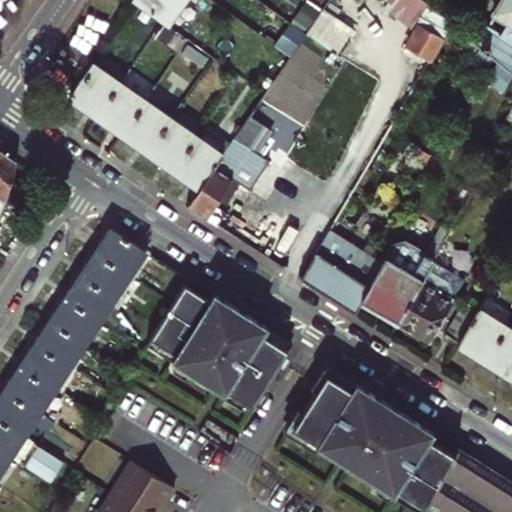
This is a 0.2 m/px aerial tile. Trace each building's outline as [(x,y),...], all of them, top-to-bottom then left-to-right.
[(167,21),(182,0),(137,0),(163,17),(167,21)] [(304,0),(276,44),(291,54),(321,7),(310,0),(304,0)] [(511,0),(500,0),(494,12),(508,21),(500,34),(487,25),(484,29),(474,23),(467,36),(494,58),(511,72),(511,0)] [(440,13),(432,6),(428,11),(436,18),(440,13)] [(467,36),(451,22),(444,34),(462,45),(467,36)] [(429,61),(440,42),(417,29),(405,48),(429,61)] [(97,111),(119,79),(93,61),(70,93),(97,111)] [(123,130),(145,98),(119,79),(97,111),(123,130)] [(171,116),(145,98),(123,130),(149,148),(171,116)] [(184,125),(171,116),(149,148),(175,166),(197,134),(184,125)] [(232,140),(201,184),(187,203),(208,216),(255,148),(244,141),(247,137),(253,137),(260,125),(248,117),(232,140)] [(204,124),(197,134),(175,166),(201,184),(232,140),(205,122),(204,124)] [(17,160),(4,150),(0,155),(0,215),(5,198),(11,179),(17,160)] [(30,184),(11,179),(5,198),(24,203),(30,184)] [(399,319),(431,264),(451,229),(443,224),(426,252),(406,241),(394,245),(384,263),(363,298),(399,319)] [(114,226),(97,252),(128,273),(145,248),(114,226)] [(363,298),(384,263),(372,256),(328,231),(301,276),(356,311),(363,298)] [(128,273),(97,252),(82,274),(114,296),(128,273)] [(463,282),(431,264),(399,319),(431,338),(463,282)] [(99,318),(114,296),(82,274),(67,297),(99,318)] [(211,299),(185,283),(173,302),(158,326),(150,337),(176,354),(172,360),(176,362),(188,370),(224,393),(227,389),(253,405),(255,401),(263,389),(278,365),(286,352),(288,349),(285,347),(263,332),(267,326),(215,293),(211,299)] [(52,319),(84,341),(99,318),(67,297),(52,319)] [(460,343),(479,314),(466,306),(447,335),(460,343)] [(481,310),(479,314),(460,343),(485,360),(507,326),(481,310)] [(52,319),(37,342),(69,363),(84,341),(52,319)] [(289,340),(267,326),(263,332),(285,347),(289,340)] [(511,376),(511,375),(511,329),(507,326),(485,360),(511,376)] [(176,354),(150,337),(146,343),(172,360),(176,354)] [(69,363),(37,342),(22,365),(54,386),(69,363)] [(291,356),(286,352),(278,365),(283,368),(291,356)] [(188,370),(176,362),(172,369),(184,376),(188,370)] [(310,385),(317,389),(327,373),(353,389),(357,383),(331,367),(324,362),(310,385)] [(54,386),(22,365),(6,389),(38,410),(54,386)] [(303,411),(293,427),(318,443),(317,445),(318,446),(380,485),(391,492),(394,494),(397,489),(428,508),(455,454),(430,438),(434,432),(357,383),(353,389),(327,373),(317,389),(303,411)] [(38,410),(6,389),(0,398),(0,417),(23,433),(38,410)] [(268,392),(263,389),(255,401),(260,405),(268,392)] [(303,411),(296,406),(282,429),(315,450),(318,446),(317,445),(318,443),(293,427),(303,411)] [(0,417),(0,450),(8,455),(23,433),(0,417)] [(511,511),(511,481),(459,448),(455,454),(428,508),(425,511),(511,511)] [(175,486),(132,459),(112,493),(142,511),(154,511),(157,508),(163,498),(166,500),(175,486)] [(391,492),(380,485),(376,491),(388,498),(391,492)] [(394,494),(393,495),(420,511),(425,511),(428,508),(397,489),(394,494)] [(142,511),(112,493),(99,511),(142,511)] [(166,500),(163,498),(157,508),(160,509),(166,500)]
